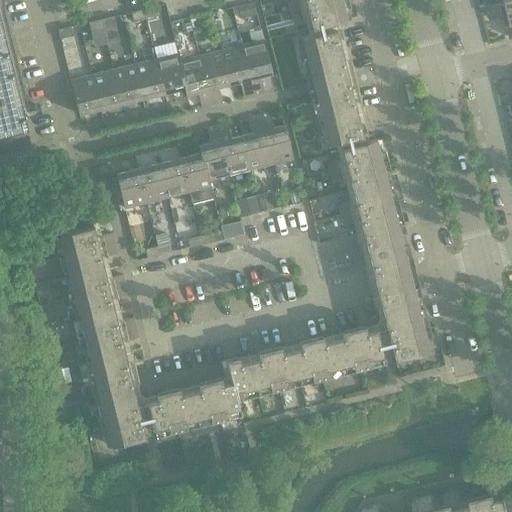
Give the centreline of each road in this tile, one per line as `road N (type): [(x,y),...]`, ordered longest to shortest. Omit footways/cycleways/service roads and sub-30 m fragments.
road 1 (residential): [(318,297),(320,308),(156,347),(142,288),(306,248)]
road 2 (residential): [(378,0),(442,265)]
road 3 (tertiary): [(484,254),(440,73)]
road 4 (residential): [(70,142),(34,0)]
road 5 (residential): [(318,297),(442,265)]
